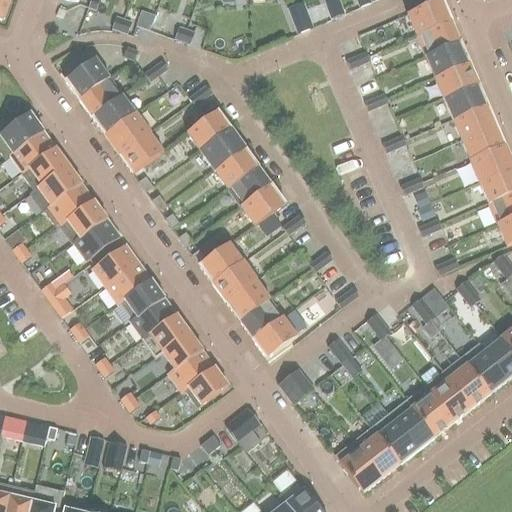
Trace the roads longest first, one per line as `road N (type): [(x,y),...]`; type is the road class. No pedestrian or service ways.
road 1 (residential): [(255,389),(372,299),(215,82),(410,0)]
road 2 (residential): [(255,389),(12,58)]
road 3 (residential): [(375,511),(511,406)]
road 4 (residential): [(343,511),(255,389)]
